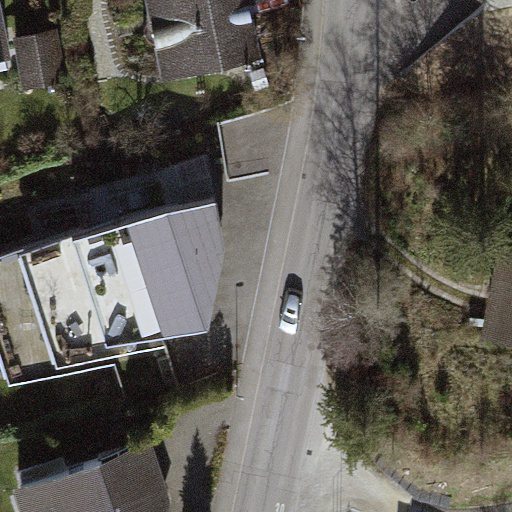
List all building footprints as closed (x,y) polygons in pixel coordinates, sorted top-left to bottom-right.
[(7,0),(0,0),(0,64),(18,62),(7,0)] [(155,0),(168,70),(271,52),(261,0),(155,0)] [(50,36),(18,38),(21,80),(53,78),(50,36)] [(221,191),(174,199),(80,230),(28,246),(0,255),(0,336),(14,379),(118,362),(115,352),(169,343),(166,329),(214,321),(230,240),(221,191)] [(511,244),(506,244),(491,335),(511,338),(511,244)] [(160,440),(23,483),(32,511),(182,511),(184,502),(160,440)]
